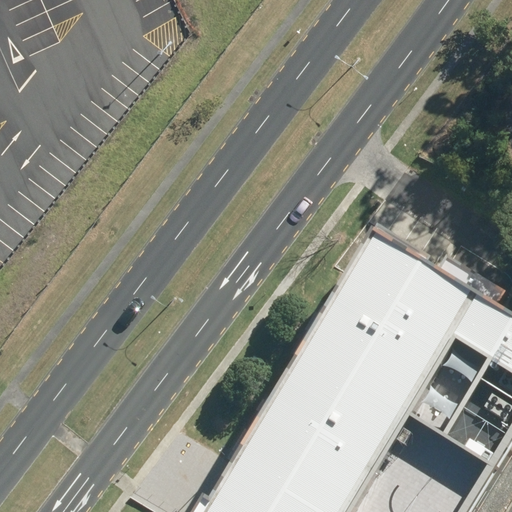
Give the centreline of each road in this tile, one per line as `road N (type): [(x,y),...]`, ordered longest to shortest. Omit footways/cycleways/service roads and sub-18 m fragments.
road 1 (secondary): [(449,0),(65,511)]
road 2 (secondary): [(0,469),(353,0)]
